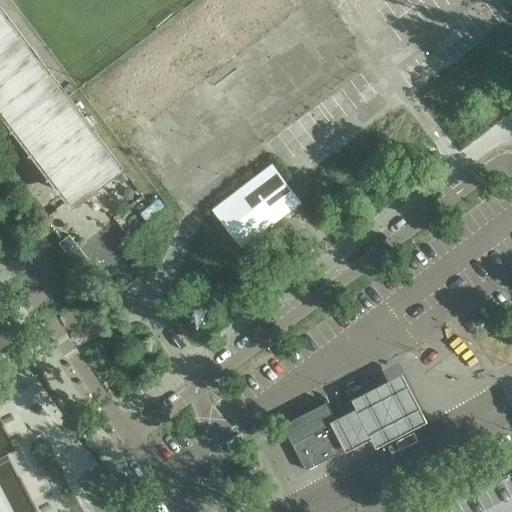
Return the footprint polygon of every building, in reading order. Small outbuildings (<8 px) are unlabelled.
[(197,0),(92,73),(129,127),(307,6),(303,0),(197,0)] [(0,7),(0,100),(73,197),(118,163),(67,95),(0,7)] [(290,189),(272,165),(213,209),(241,247),(283,215),(291,209),(300,202),(290,189)] [(113,173),(121,184),(129,178),(121,168),(113,173)] [(62,240),(58,243),(89,282),(99,275),(69,235),(62,240)] [(331,420),(346,450),(372,437),(377,446),(427,420),(402,372),(351,398),(356,407),(331,420)] [(327,401),(283,424),(306,469),(351,446),(327,401)] [(511,511),(511,472),(434,511),(511,511)] [(0,511),(14,511),(0,483),(0,511)]
